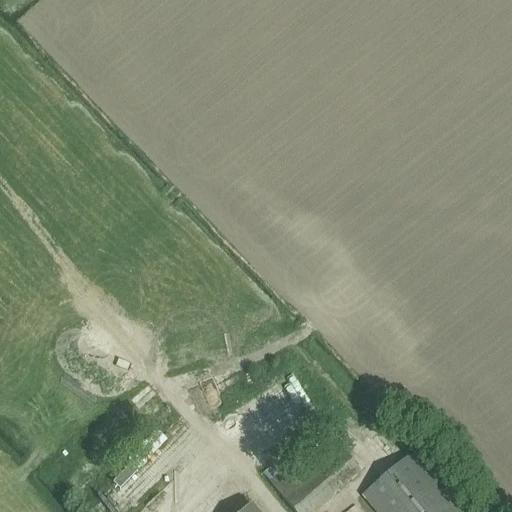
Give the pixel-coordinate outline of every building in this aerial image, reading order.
[(223,408),(210,378),(186,388),(194,408),(206,403),(211,413),(223,408)] [(296,380),(241,417),(256,440),(311,402),(296,380)] [(165,458),(174,464),(194,438),(171,420),(146,454),(160,465),(165,458)] [(299,461),(291,467),(284,457),(263,474),(293,511),(313,511),(360,473),(337,445),(306,469),(299,461)] [(111,511),(128,511),(165,474),(145,454),(123,476),(121,475),(98,498),(111,511)] [(171,511),(203,481),(195,473),(201,466),(190,455),(133,511),(171,511)] [(459,511),(413,455),(363,497),(374,511),(459,511)]
